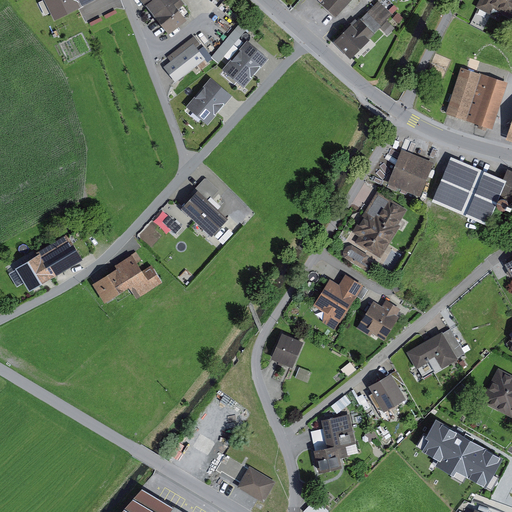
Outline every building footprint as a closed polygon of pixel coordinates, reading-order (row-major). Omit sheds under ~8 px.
[(93,0),(43,0),(54,20),(93,0)] [(187,20),(173,3),(176,0),(143,0),(157,15),(155,17),(170,34),(187,20)] [(323,0),(338,13),(349,0),(323,0)] [(386,0),(377,0),(341,37),(358,54),(384,28),(389,34),(398,24),(391,17),(398,11),(386,0)] [(511,0),(484,0),(481,10),(511,20),(511,0)] [(251,24),(245,18),(220,47),(211,57),(217,63),(251,24)] [(264,54),(248,40),(224,69),(241,83),(264,54)] [(206,57),(192,43),(168,65),(181,80),(206,57)] [(507,81),(461,68),(448,115),(493,128),(507,81)] [(232,96),(213,78),(189,104),(209,122),(232,96)] [(437,163),(404,151),(393,180),(426,193),(437,163)] [(506,181),(451,157),(433,198),(489,222),(506,181)] [(197,190),(209,201),(220,189),(209,178),(206,178),(196,188),(197,190)] [(209,201),(197,190),(181,208),(211,236),(228,218),(209,201)] [(409,212),(378,194),(348,244),(378,263),(409,212)] [(182,225),(170,214),(164,221),(176,231),(182,225)] [(79,259),(64,236),(21,264),(37,287),(79,259)] [(140,299),(162,282),(149,265),(142,271),(129,256),(93,284),(108,304),(131,286),(140,299)] [(359,288),(335,275),(317,309),(342,322),(359,288)] [(398,312),(377,301),(362,329),(383,340),(398,312)] [(302,339),(284,332),(273,360),(291,367),(302,339)] [(458,357),(443,332),(416,348),(431,373),(458,357)] [(511,376),(501,370),(487,395),(511,408),(511,376)] [(409,394),(394,374),(376,387),(390,407),(409,394)] [(210,408),(224,388),(219,385),(205,405),(210,408)] [(326,420),(332,447),(318,450),(325,478),(346,473),(341,448),(358,444),(351,414),(326,420)] [(503,459),(435,419),(424,439),(427,441),(421,452),(438,462),(436,466),(453,476),(457,470),(486,487),(503,459)] [(225,453),(220,467),(238,473),(243,459),(225,453)] [(278,483),(252,467),(239,489),(265,504),(278,483)] [(193,511),(150,482),(123,511),(193,511)] [(318,493),(305,506),(311,511),(324,511),(331,506),(318,493)]
